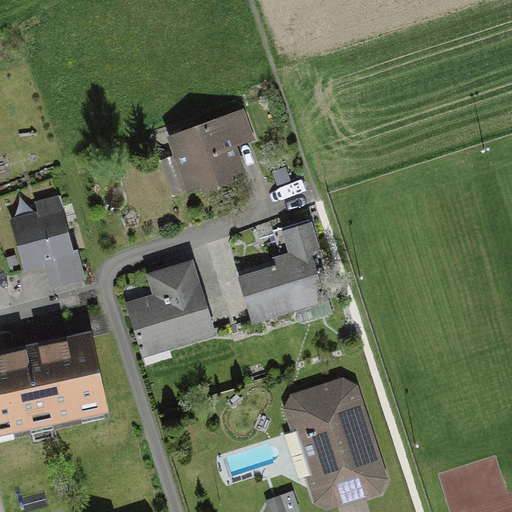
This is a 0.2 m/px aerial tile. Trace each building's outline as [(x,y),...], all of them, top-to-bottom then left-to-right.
[(223,174),(237,169),(220,122),(171,140),(188,187),(202,182),(202,184),(211,187),(219,184),(224,176),(223,174)] [(53,259),(68,255),(57,213),(13,225),(25,267),(39,263),(48,269),(53,259)] [(270,271),(238,281),(250,322),(296,308),(294,300),(320,292),(307,251),(279,260),(281,267),(274,270),(273,266),(269,267),(270,271)] [(166,347),(212,333),(191,264),(154,275),(160,293),(153,295),(153,294),(151,294),(152,299),(125,307),(138,348),(164,340),(166,347)] [(99,337),(0,361),(0,437),(116,410),(99,337)] [(362,495),(363,493),(375,489),(380,478),(373,455),(371,453),(368,453),(366,446),(368,444),(369,441),(352,389),(340,383),(292,398),(286,410),(293,432),(282,435),(297,480),(308,476),(315,499),(327,505),(332,503),(334,504),(362,495)]
